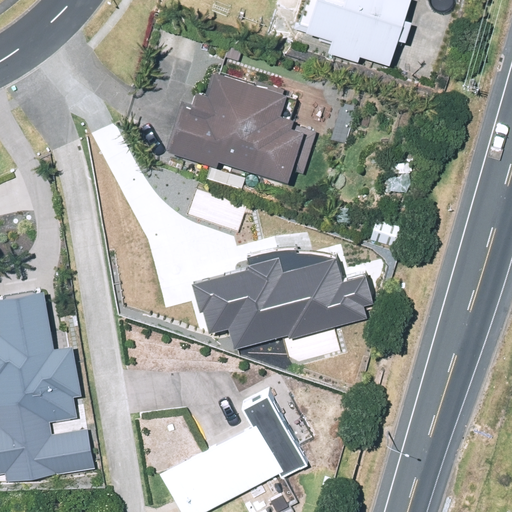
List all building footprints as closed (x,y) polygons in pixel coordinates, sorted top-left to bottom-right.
[(406,0),(303,0),(296,24),(309,28),(311,24),(330,30),(327,44),(357,53),(359,47),(387,57),(396,29),(405,31),(410,13),(403,10),(406,0)] [(182,106),(169,151),(288,187),(292,171),(304,174),(316,133),(280,123),(286,103),(215,82),(206,113),(182,106)] [(404,229),(378,223),(373,243),(400,249),(404,229)] [(230,328),(235,349),(288,337),(288,339),(368,319),(365,308),(372,306),(365,275),(341,281),(336,259),(282,272),(279,260),(249,267),(250,270),(190,284),(197,313),(203,311),(209,333),(230,328)] [(0,473),(2,473),(4,483),(96,468),(90,429),(52,435),(50,423),(78,418),(75,399),(82,398),(73,347),(54,350),(45,293),(0,300),(0,473)] [(258,413),(166,459),(188,505),(282,457),(285,463),(307,452),(272,383),(248,395),(258,413)]
